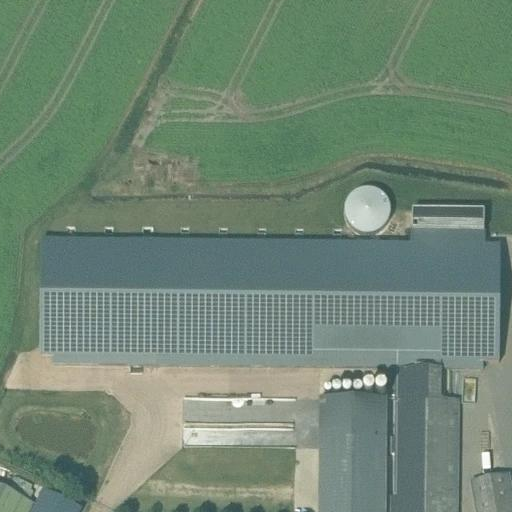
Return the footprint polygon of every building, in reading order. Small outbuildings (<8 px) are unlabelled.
[(352,197),(349,201),(346,206),(345,211),(346,218),(348,224),(352,229),(357,233),(363,235),(368,236),(373,235),(379,233),(384,230),(388,225),(391,219),(391,212),(391,207),(389,202),(385,197),(381,194),(375,191),(369,190),(362,191),(356,193),(352,197)] [(138,241),(43,242),(44,357),(52,356),(53,367),(131,368),(155,368),(395,371),(442,371),(482,372),(483,364),(499,364),(500,247),(484,246),(484,212),(412,211),(412,244),(157,241),(138,241)] [(390,511),(456,511),(457,402),(441,402),(442,371),(395,371),(394,498),(390,498),(390,511)] [(241,413),(241,399),(224,399),(184,397),(183,439),(200,440),(200,439),(210,439),(211,421),(219,421),(219,412),(241,413)] [(323,400),(321,511),(384,511),(385,400),(323,400)] [(511,511),(511,496),(508,477),(471,483),(476,511),(511,511)] [(0,511),(28,511),(32,505),(0,488),(0,511)] [(43,493),(33,511),(79,511),(80,511),(43,493)]
